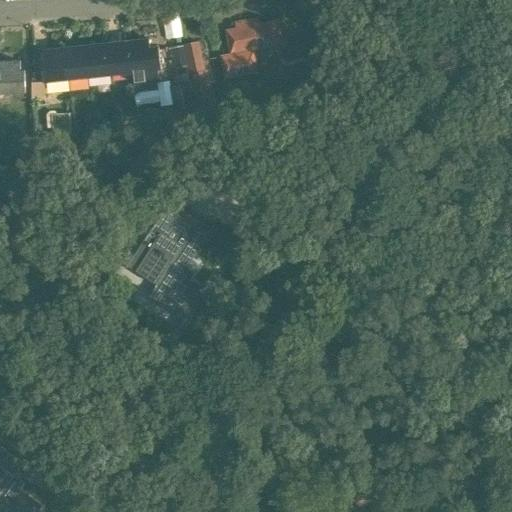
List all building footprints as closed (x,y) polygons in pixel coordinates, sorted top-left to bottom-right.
[(167,36),(182,36),(181,13),(166,14),(167,36)] [(226,31),(231,55),(221,56),(225,78),(257,72),(253,49),(282,43),(277,21),(261,24),(260,18),(236,22),(237,29),(226,31)] [(126,41),(130,73),(133,73),(135,85),(160,82),(158,70),(162,70),(159,47),(150,48),(149,39),(126,41)] [(109,75),(130,73),(126,41),(106,44),(109,75)] [(205,70),(199,41),(184,44),(190,73),(195,99),(212,97),(207,70),(205,70)] [(88,78),(109,75),(106,44),(85,46),(88,78)] [(187,64),(183,44),(170,47),(174,67),(187,64)] [(68,80),(88,78),(85,46),(64,48),(68,80)] [(45,82),(68,80),(64,48),(45,50),(46,59),(42,60),(45,82)] [(21,61),(0,61),(0,84),(0,93),(27,92),(26,69),(21,69),(21,61)] [(170,85),(178,122),(197,118),(190,81),(170,85)] [(158,88),(136,89),(137,102),(159,100),(158,88)] [(148,112),(137,113),(137,124),(157,123),(156,108),(148,108),(148,112)] [(70,112),(51,113),(53,134),(72,133),(70,112)] [(116,119),(117,133),(138,131),(136,117),(116,119)] [(95,133),(94,122),(85,123),(86,134),(95,133)] [(157,143),(139,144),(140,162),(158,161),(157,143)] [(180,281),(212,229),(169,202),(129,267),(158,286),(151,298),(187,321),(202,296),(180,281)] [(28,252),(2,250),(0,277),(27,278),(28,252)] [(2,334),(0,337),(0,355),(13,365),(24,350),(2,334)] [(0,511),(36,511),(41,506),(18,490),(23,483),(7,472),(16,460),(0,447),(0,511)]
